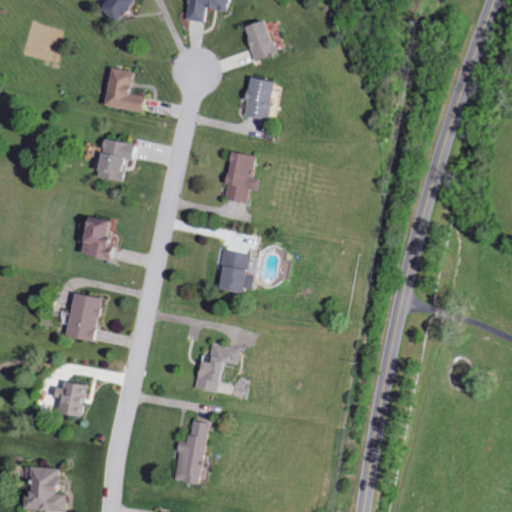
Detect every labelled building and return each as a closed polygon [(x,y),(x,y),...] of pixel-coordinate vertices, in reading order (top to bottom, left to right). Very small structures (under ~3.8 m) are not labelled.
[(112,8),(130,20),(143,0),(116,0),(117,0),(112,8)] [(213,21),(215,7),(238,11),(239,0),(198,0),(196,18),(213,21)] [(260,61),(286,53),(276,20),(256,25),(262,45),(256,46),(260,61)] [(114,105),(151,112),(154,96),(140,93),(144,72),(121,67),(114,105)] [(276,120),(286,81),(263,74),(252,114),(276,120)] [(142,141),(110,139),(108,178),(132,179),(133,158),(141,159),(142,141)] [(254,201),(256,188),(265,189),(266,178),(260,177),(263,154),(241,151),(234,198),(254,201)] [(95,255),(121,258),(123,237),(118,236),(120,218),(99,216),(95,255)] [(229,287),(259,292),(262,276),(254,275),(258,254),(230,248),(227,263),(233,264),(229,287)] [(101,341),(109,297),(83,292),(75,336),(101,341)] [(203,388),(235,394),(237,384),(229,383),(234,362),(245,365),(248,349),(219,343),(216,356),(209,354),(203,388)] [(89,416),(96,385),(75,380),(73,388),(67,386),(64,397),(71,398),(68,411),(89,416)] [(184,480),(210,483),(217,422),(199,420),(197,441),(188,440),(184,480)] [(73,511),(75,493),(70,493),(72,480),(68,480),(69,468),(42,466),(40,493),(34,492),(32,508),(73,511)]
